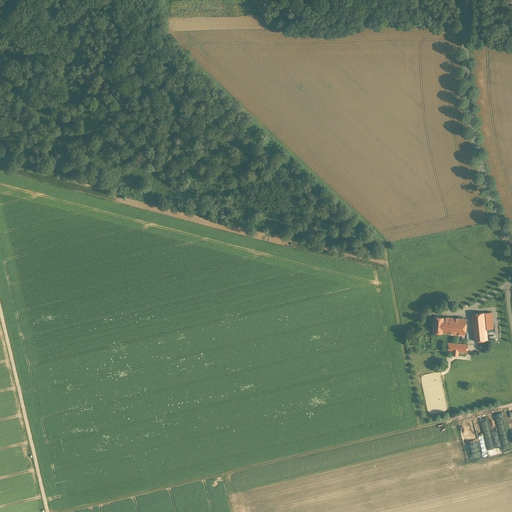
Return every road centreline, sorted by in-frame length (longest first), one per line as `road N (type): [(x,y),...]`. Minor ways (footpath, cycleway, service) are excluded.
road 1 (track): [(511,404),(68,511)]
road 2 (secondary): [(466,0),(475,142),(511,244)]
road 3 (track): [(46,511),(0,301)]
road 4 (track): [(421,427),(385,244)]
